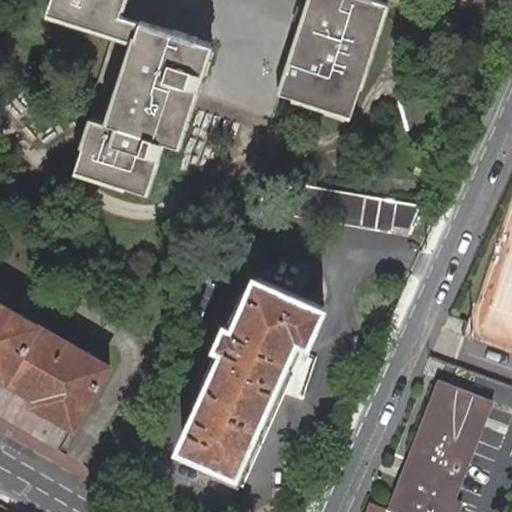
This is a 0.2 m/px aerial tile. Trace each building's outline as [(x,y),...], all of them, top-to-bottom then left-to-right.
[(52,0),(49,10),(114,31),(87,115),(93,117),(77,167),(147,190),(163,138),(179,143),(213,39),(120,9),(123,0),(309,0),(280,93),(352,116),(389,2),(381,0),(52,0)] [(271,189),(267,210),(407,234),(420,205),(295,183),(284,190),(284,191),(271,189)] [(203,454),(198,465),(244,486),(284,394),(286,390),(289,384),(293,376),(287,372),(283,370),(288,359),(292,360),(299,362),(300,358),(303,351),(309,339),(324,306),(258,277),(235,327),(228,324),(219,343),(227,346),(182,445),(187,447),(203,454)] [(0,311),(10,318),(15,310),(0,301),(0,311)] [(54,343),(59,335),(43,326),(40,324),(15,310),(10,318),(0,311),(0,374),(8,379),(35,395),(38,397),(47,402),(44,408),(45,408),(74,425),(75,426),(110,365),(96,357),(83,349),(79,347),(75,355),(54,343)] [(79,347),(59,335),(54,343),(75,355),(79,347)] [(390,509),(397,511),(456,511),(461,501),(454,498),(459,484),(461,485),(467,469),(465,469),(482,424),(486,416),(492,400),(441,380),(414,448),(408,464),(390,509)] [(182,458),(198,465),(203,454),(187,447),(182,458)] [(368,511),(397,511),(390,509),(373,502),(368,511)]
